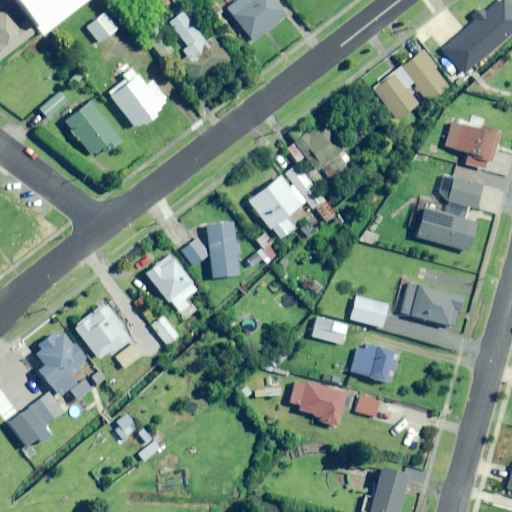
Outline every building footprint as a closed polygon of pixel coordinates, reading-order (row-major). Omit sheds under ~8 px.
[(16,0),(43,33),(84,0),(16,0)] [(286,16),(273,0),(237,0),(226,8),(251,42),(286,16)] [(511,32),(511,8),(505,0),(500,0),(484,13),(480,9),(470,17),(473,20),(440,48),(462,74),(511,32)] [(0,12),(0,57),(34,31),(12,3),(0,12)] [(119,28),(106,12),(86,28),(99,44),(119,28)] [(193,97),(201,91),(197,87),(233,60),(211,31),(202,37),(183,12),(168,23),(187,47),(181,51),(185,57),(178,62),(190,79),(183,84),(193,97)] [(162,21),(143,33),(160,61),(179,48),(162,21)] [(152,54),(133,27),(122,35),(141,61),(152,54)] [(449,86),(423,51),(372,89),(396,120),(418,104),(413,97),(419,92),(427,103),(449,86)] [(146,86),(131,67),(122,75),(125,79),(107,93),(136,132),(170,106),(151,81),(146,86)] [(68,102),(60,92),(39,109),(46,118),(68,102)] [(120,142),(89,102),(63,122),(90,156),(106,144),(111,149),(120,142)] [(348,148),(324,118),(305,134),(284,151),(295,164),(304,157),(316,171),(321,168),(331,180),(346,168),(337,157),(348,148)] [(497,134),(452,121),(444,147),(489,160),(497,134)] [(317,193),(295,165),(247,201),(277,240),(292,229),(284,219),(317,193)] [(467,206),(476,209),(484,175),(456,168),(453,179),(442,176),(438,193),(444,201),(447,202),(467,206)] [(420,200),(417,209),(423,210),(415,237),(468,253),(477,223),(464,219),(467,206),(447,202),(444,214),(438,212),(440,206),(420,200)] [(233,223),(205,226),(206,233),(181,250),(192,266),(209,255),(212,279),(239,275),(236,255),(240,255),(239,244),(236,245),(233,223)] [(272,242),(265,233),(256,240),(262,248),(246,261),(252,268),(263,260),(267,264),(281,253),(272,242)] [(145,274),(167,303),(171,301),(175,306),(196,290),(169,255),(145,274)] [(463,298),(408,283),(400,314),(451,328),(455,310),(460,312),(463,298)] [(387,305),(355,296),(349,319),(381,328),(387,305)] [(129,340),(103,304),(72,327),(97,362),(129,340)] [(178,336),(163,316),(151,325),(166,345),(178,336)] [(57,397),(66,389),(75,400),(100,379),(85,361),(62,334),(55,340),(50,335),(37,346),(40,349),(34,355),(43,366),(36,371),(57,397)] [(365,344),(363,350),(356,348),(349,372),(390,385),(399,354),(365,344)] [(140,357),(132,345),(114,357),(123,369),(140,357)] [(345,393),(295,379),(288,403),(298,405),(297,410),(319,417),(318,421),(336,427),(345,393)] [(62,412),(47,393),(19,415),(41,443),(49,436),(42,427),(62,412)] [(378,401),(360,396),(355,412),(374,418),(378,401)] [(137,427),(126,415),(111,427),(122,440),(137,427)] [(396,511),(407,476),(379,469),(371,500),(364,498),(359,511),(396,511)]
